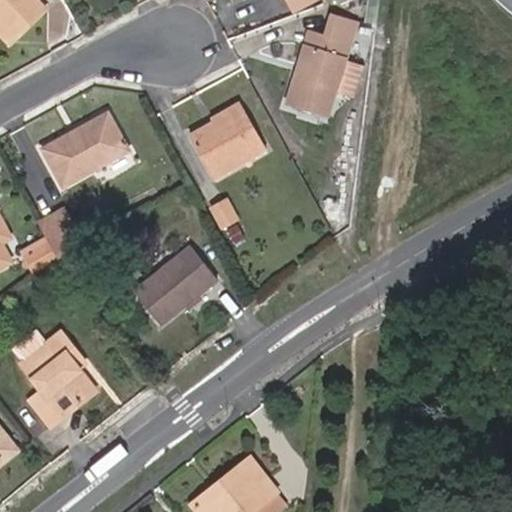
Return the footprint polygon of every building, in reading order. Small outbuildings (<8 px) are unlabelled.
[(0,0),(0,25),(15,41),(45,14),(31,0),(0,0)] [(287,0),(286,1),(292,12),(314,0),(287,0)] [(330,23),(325,38),(310,34),(287,107),(327,118),(351,28),(330,23)] [(215,183),(267,155),(241,112),(214,128),(218,136),(211,140),(209,136),(194,144),(215,183)] [(107,120),(42,156),(63,193),(128,157),(107,120)] [(24,246),(33,267),(88,242),(70,204),(42,217),(50,234),(24,246)] [(225,206),(210,215),(221,234),(236,225),(225,206)] [(9,244),(0,227),(0,249),(3,248),(9,244)] [(0,274),(13,267),(3,248),(0,249),(0,274)] [(187,248),(133,292),(160,325),(214,282),(187,248)] [(73,359),(78,354),(62,334),(24,363),(44,390),(34,398),(55,424),(98,392),(80,369),(73,359)] [(73,359),(80,369),(85,365),(78,354),(73,359)] [(0,464),(15,452),(0,432),(0,464)] [(241,458),(200,492),(204,497),(246,464),(241,458)] [(270,511),(279,506),(246,464),(204,497),(200,492),(186,503),(192,511),(270,511)]
